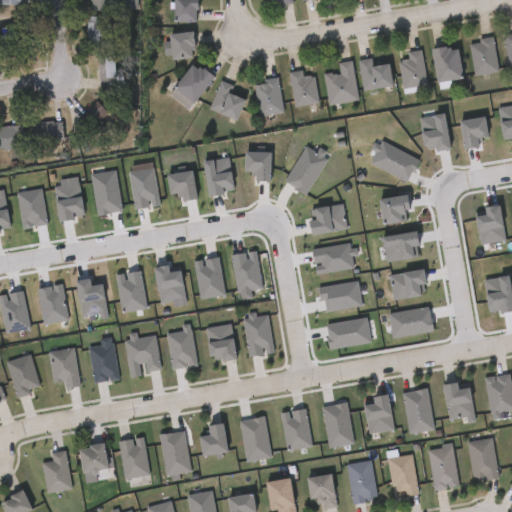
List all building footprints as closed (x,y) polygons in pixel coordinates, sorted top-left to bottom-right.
[(198,0),(198,22),(175,22),(175,0),(198,0)] [(268,0),(270,8),(294,5),(292,0),(268,0)] [(87,47),(87,16),(115,16),(115,47),(87,47)] [(0,28),(16,26),(19,44),(0,47),(0,28)] [(173,59),(170,35),(195,32),(197,56),(173,59)] [(469,41),(493,38),(498,71),(474,75),(469,41)] [(436,83),(431,50),(456,46),(462,79),(436,83)] [(406,52),(420,49),(428,84),(405,89),(399,63),(408,61),(406,52)] [(98,57),(117,57),(117,88),(98,88),(98,57)] [(389,63),(393,86),(364,91),(358,61),(370,59),(371,67),(389,63)] [(329,105),(324,75),(340,73),(338,63),(352,61),(358,100),(329,105)] [(187,111),(168,95),(195,62),(215,78),(187,111)] [(319,102),(295,107),(288,73),(302,70),(303,77),(314,76),(319,102)] [(258,116),(255,81),(279,79),(282,113),(258,116)] [(210,108),(222,80),(235,86),(232,94),(246,99),(237,120),(210,108)] [(62,140),(32,142),(31,123),(60,121),(62,140)] [(27,145),(0,150),(0,127),(24,124),(27,145)] [(48,353),(73,349),(79,387),(64,389),(63,382),(53,383),(48,353)] [(30,395),(16,399),(6,362),(30,355),(39,388),(29,391),(30,395)] [(149,476),(124,480),(118,442),(143,438),(149,476)] [(497,478),(472,482),(466,442),(491,439),(497,478)] [(106,469),(81,474),(77,449),(101,444),(106,469)] [(452,447),(457,487),(432,490),(427,451),(452,447)] [(71,490),(46,494),(41,464),(52,462),(50,453),(64,451),(71,490)] [(417,494),(393,498),(387,459),(411,455),(417,494)] [(351,504),(346,465),(370,461),(376,500),(351,504)] [(304,478),(330,474),(334,509),(321,510),(320,499),(307,501),(304,478)] [(280,511),(280,510),(268,511),(263,483),(288,479),(293,511),(280,511)] [(3,511),(0,505),(0,501),(21,491),(30,510),(26,511),(3,511)]
